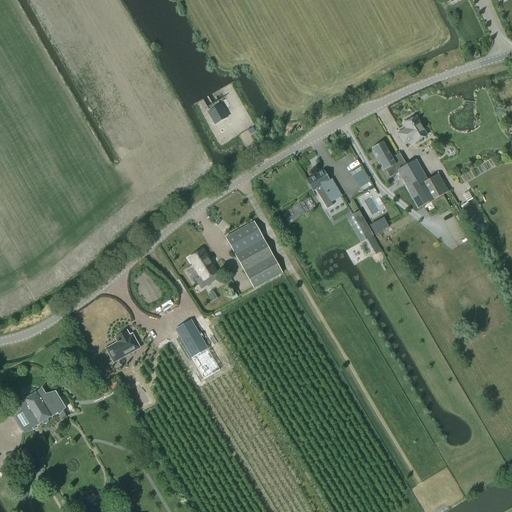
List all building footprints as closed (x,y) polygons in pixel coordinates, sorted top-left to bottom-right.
[(220,105),(208,112),(215,124),(227,117),(220,105)] [(415,143),(422,138),(427,135),(416,117),(404,124),(406,128),(397,133),(404,145),(413,140),(415,143)] [(383,142),(371,149),(384,171),(394,165),(409,192),(418,209),(433,201),(433,200),(423,183),(418,186),(406,165),(400,154),(392,158),(383,142)] [(413,161),(406,165),(418,186),(423,183),(433,200),(448,192),(438,175),(427,181),(415,160),(413,161)] [(329,181),(323,170),(305,180),(312,192),(317,189),(327,202),(329,200),(331,203),(331,202),(341,196),(341,197),(342,196),(332,179),(331,179),(331,180),(329,181)] [(365,240),(372,236),(359,212),(352,216),(365,240)] [(281,274),(253,223),(225,238),(253,289),(281,274)] [(205,287),(219,278),(216,274),(217,274),(202,250),(188,259),(199,277),(195,280),(199,286),(203,284),(205,287)] [(207,350),(191,321),(175,330),(196,365),(204,361),(200,354),(207,350)] [(116,342),(118,343),(116,345),(114,344),(108,348),(109,351),(109,355),(110,357),(114,359),(114,360),(125,355),(125,356),(140,348),(132,334),(129,336),(127,331),(115,338),(117,341),(116,342)] [(55,392),(45,395),(41,389),(33,397),(34,398),(29,401),(29,400),(18,403),(31,425),(38,421),(39,423),(41,422),(42,423),(43,424),(44,424),(45,424),(46,424),(47,423),(47,422),(48,420),(47,419),(47,418),(57,412),(58,414),(64,407),(55,392)]
